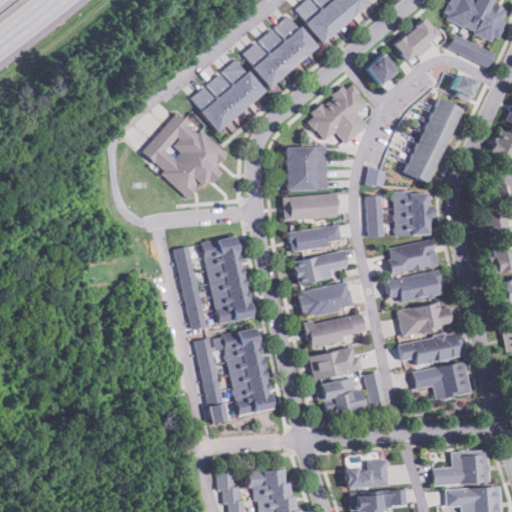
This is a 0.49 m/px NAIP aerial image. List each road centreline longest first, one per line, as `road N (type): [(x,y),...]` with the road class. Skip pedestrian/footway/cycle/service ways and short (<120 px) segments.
road 1 (residential): [(410,0),(260,131),(252,148),(249,177),(293,412),(324,511)]
road 2 (residential): [(511,56),(446,193),(511,472)]
road 3 (residential): [(215,511),(151,219)]
road 4 (residential): [(202,448),(497,426)]
